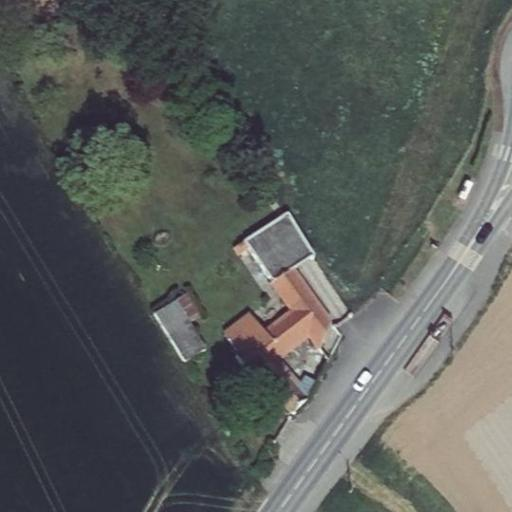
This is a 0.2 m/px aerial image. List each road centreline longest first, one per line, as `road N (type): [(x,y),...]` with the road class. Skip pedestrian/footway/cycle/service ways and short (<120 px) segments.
road 1 (tertiary): [(277,511),(456,264)]
road 2 (tertiary): [(511,138),(456,264)]
